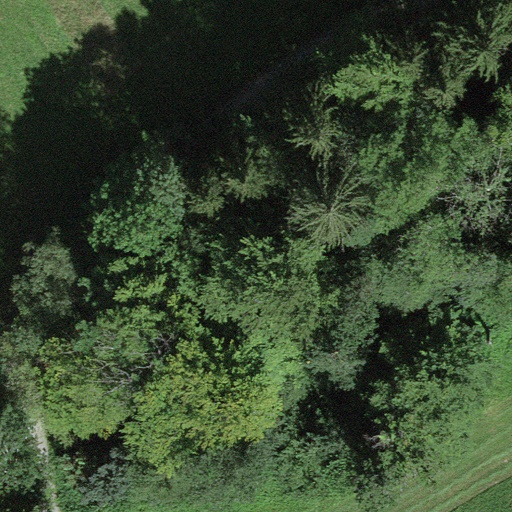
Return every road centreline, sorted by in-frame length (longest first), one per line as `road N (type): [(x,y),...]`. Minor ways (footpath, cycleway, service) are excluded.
road 1 (track): [(0,115),(20,184),(31,355),(170,194),(305,69),(457,0)]
road 2 (track): [(0,377),(31,355),(44,511)]
